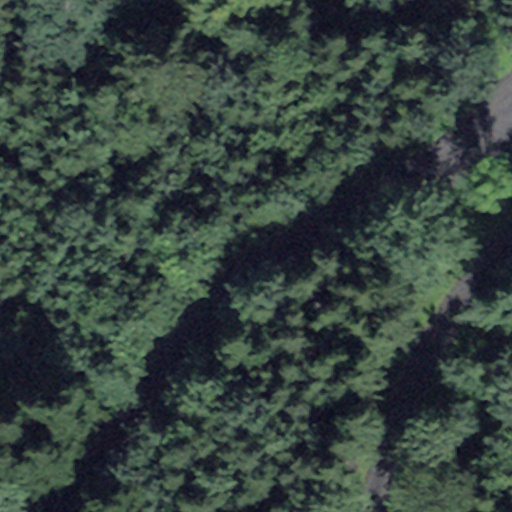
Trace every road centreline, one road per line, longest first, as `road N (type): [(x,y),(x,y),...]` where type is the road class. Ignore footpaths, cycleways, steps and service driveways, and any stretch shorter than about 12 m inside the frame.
road 1 (unclassified): [(69,511),(167,372),(258,273),(511,106)]
road 2 (track): [(364,511),(428,345),(511,243)]
